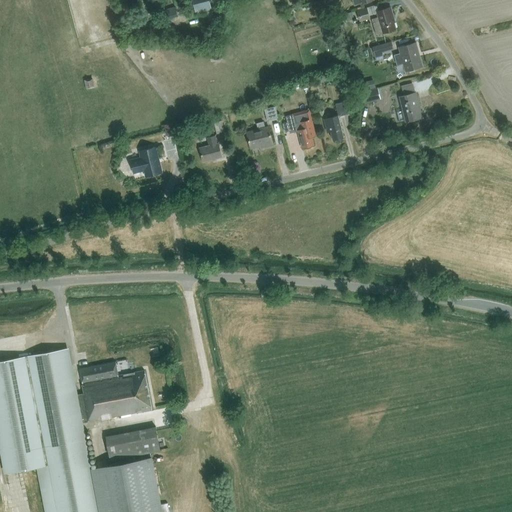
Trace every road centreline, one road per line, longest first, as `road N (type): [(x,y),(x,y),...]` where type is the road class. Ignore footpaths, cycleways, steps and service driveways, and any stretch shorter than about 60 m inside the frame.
road 1 (unclassified): [(0,258),(477,128),(478,109),(463,82),(405,0)]
road 2 (tertiary): [(511,314),(274,279),(149,275),(0,288)]
